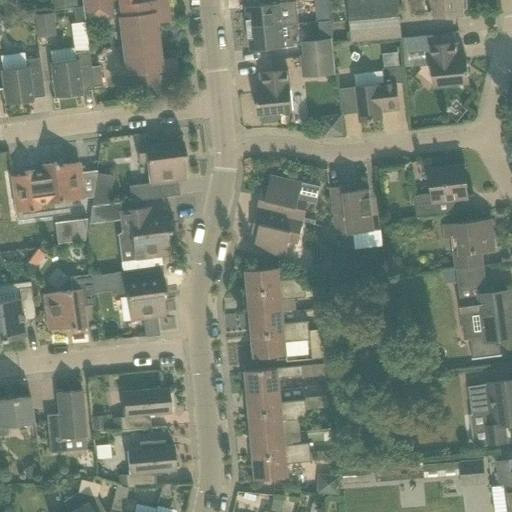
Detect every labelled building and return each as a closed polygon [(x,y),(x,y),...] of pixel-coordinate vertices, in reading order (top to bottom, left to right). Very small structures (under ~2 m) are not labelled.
[(76,0),(50,0),(52,9),(77,5),(76,0)] [(118,18),(122,47),(158,41),(154,17),(169,15),(166,0),(153,0),(138,2),(137,0),(81,0),(82,7),(84,22),(118,18)] [(300,5),(299,0),(266,0),(267,4),(246,6),(248,29),(283,25),(299,23),(297,5),(300,5)] [(328,0),(315,0),(317,20),(330,19),(328,0)] [(398,12),(397,0),(348,0),(352,41),(400,37),(398,12)] [(410,0),(411,11),(428,9),(429,17),(463,14),(462,10),(467,8),(465,0),(410,0)] [(82,7),(73,8),(75,23),(76,23),(84,22),(82,7)] [(36,29),(55,27),(53,13),(34,15),(36,29)] [(306,37),(332,36),(331,20),(305,21),(306,37)] [(300,30),(299,23),(283,25),(248,29),(251,51),(294,46),(293,37),(300,30)] [(302,42),(303,55),(303,56),(332,53),(330,39),(302,42)] [(122,47),(126,76),(128,75),(129,87),(177,81),(175,64),(161,66),(158,41),(122,47)] [(458,61),(456,43),(430,45),(432,64),(431,64),(433,87),(469,83),(467,60),(458,61)] [(93,87),(91,67),(88,51),(74,53),(74,48),(50,51),(52,63),(50,63),(55,96),(52,97),(52,98),(82,94),(81,91),(94,89),(93,87)] [(303,56),(303,55),(300,56),(302,78),(334,75),(332,53),(303,56)] [(1,70),(6,103),(2,103),(2,105),(32,101),(32,98),(44,96),(39,58),(25,60),(26,67),(1,70)] [(91,67),(93,87),(103,86),(100,65),(91,67)] [(404,82),(403,66),(383,69),(383,71),(355,74),(357,86),(356,86),(360,122),(383,119),(382,110),(400,108),(397,83),(404,82)] [(288,70),(262,73),(264,91),(255,92),(257,115),(260,115),(261,120),(264,123),(277,121),(280,118),(279,113),(292,111),(290,89),(288,70)] [(328,117),(323,124),(324,136),(342,135),(341,116),(328,117)] [(146,161),(149,183),(129,186),(131,201),(160,197),(158,183),(185,180),(182,157),(185,157),(183,142),(137,148),(138,162),(146,161)] [(84,198),(79,163),(56,166),(56,163),(41,165),(42,171),(34,172),(34,170),(24,172),(24,175),(11,177),(13,196),(15,212),(17,212),(18,220),(25,219),(25,218),(33,216),(33,218),(62,215),(70,213),(68,200),(84,198)] [(464,166),(429,170),(432,195),(414,197),(416,218),(458,213),(456,199),(467,197),(464,166)] [(303,222),(304,217),(308,200),(299,198),(302,183),(271,175),(266,195),(260,194),(256,211),(303,222)] [(373,221),(369,189),(349,192),(348,186),(330,188),(336,236),(359,233),(374,231),(373,221)] [(95,187),(91,205),(105,202),(106,195),(101,188),(95,187)] [(119,211),(123,238),(118,241),(121,261),(134,260),(170,255),(167,233),(170,232),(168,217),(151,219),(149,207),(119,211)] [(258,230),(254,249),(285,257),(289,242),(298,244),(303,222),(256,211),(252,229),(258,230)] [(85,238),(85,218),(54,219),(55,239),(85,238)] [(456,269),(483,266),(482,252),(495,250),(492,219),(444,224),(446,238),(452,238),(456,269)] [(34,270),(42,257),(35,252),(26,265),(34,270)] [(339,267),(325,269),(327,282),(341,281),(339,267)] [(278,268),(246,271),(248,293),(305,288),(304,279),(280,281),(278,268)] [(139,269),(116,273),(117,285),(125,284),(130,321),(165,316),(162,293),(165,293),(163,278),(141,281),(139,269)] [(453,270),(443,271),(445,284),(455,282),(453,270)] [(71,330),(86,328),(83,306),(95,305),(91,274),(69,277),(72,290),(43,294),(48,330),(70,327),(71,330)] [(0,285),(0,327),(2,341),(3,341),(3,340),(25,337),(22,313),(34,311),(31,286),(18,288),(18,283),(0,285)] [(281,300),(296,298),(306,297),(305,288),(248,293),(250,314),(283,312),(281,300)] [(471,338),(473,359),(501,355),(499,341),(511,339),(511,290),(478,295),(479,297),(460,300),(462,315),(481,312),(484,336),(471,338)] [(250,314),(252,336),(309,331),(308,321),(284,324),(283,312),(250,314)] [(285,342),(310,340),(309,331),(252,336),(254,358),(287,355),(285,342)] [(302,366),(245,371),(247,393),(280,390),(279,378),(303,376),(302,366)] [(511,380),(486,384),(490,413),(492,412),(494,425),(485,426),(488,444),(507,442),(505,425),(511,424),(511,380)] [(168,387),(121,392),(124,417),(120,417),(121,430),(150,428),(149,416),(170,414),(168,387)] [(61,439),(86,437),(82,390),(55,393),(57,414),(46,415),(49,453),(62,451),(61,439)] [(247,393),(249,415),(306,409),(305,400),(281,402),(280,390),(247,393)] [(0,436),(7,435),(6,426),(33,423),(30,394),(28,394),(28,397),(0,400),(0,436)] [(251,436),(284,433),(283,421),(307,419),(306,409),(249,415),(251,436)] [(106,415),(91,417),(93,431),(107,429),(106,415)] [(251,436),(253,458),(310,452),(309,443),(285,445),(284,433),(251,436)] [(139,442),(140,448),(127,449),(129,474),(125,475),(126,487),(128,488),(155,485),(155,474),(176,472),(173,445),(164,446),(164,440),(139,442)] [(110,443),(97,444),(98,457),(111,456),(110,443)] [(310,452),(253,458),(255,480),(288,477),(287,464),(311,462),(310,452)] [(482,457),(457,460),(460,486),(485,483),(482,457)] [(511,511),(511,459),(497,461),(501,485),(506,485),(509,511),(511,511)] [(171,496),(170,485),(170,483),(162,484),(159,497),(171,496)] [(116,485),(112,501),(110,511),(113,511),(122,511),(123,511),(126,498),(128,488),(116,485)] [(70,511),(69,511),(104,511),(95,496),(78,492),(63,501),(70,511)] [(133,511),(136,501),(126,498),(123,511),(128,511),(133,511)] [(274,499),(272,510),(277,511),(280,511),(284,501),(274,499)]
